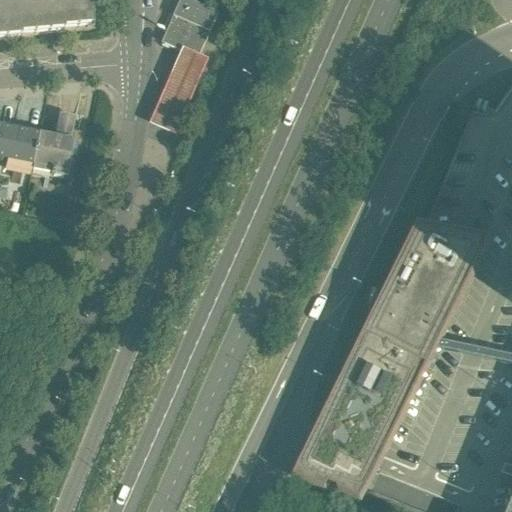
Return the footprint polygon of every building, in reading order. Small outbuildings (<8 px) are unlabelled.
[(0,0),(0,39),(22,38),(21,35),(64,31),(64,29),(93,27),(91,0),(0,0)] [(187,0),(182,0),(163,44),(199,60),(219,14),(187,0)] [(183,49),(151,126),(177,137),(209,60),(183,49)] [(511,511),(511,88),(495,112),(476,105),(425,230),(420,229),(385,299),(375,297),(368,329),(366,337),(295,481),(327,495),(330,488),(340,493),(339,495),(363,506),(368,494),(412,511),(511,511)] [(39,137),(32,169),(30,177),(49,180),(48,182),(52,182),(52,179),(66,181),(73,144),(69,143),(74,119),(59,116),(54,140),(39,137)] [(31,169),(32,169),(39,137),(0,128),(0,161),(4,162),(4,163),(6,163),(14,164),(13,165),(14,165),(15,164),(22,166),(22,167),(23,167),(24,166),(31,168),(31,169)]
